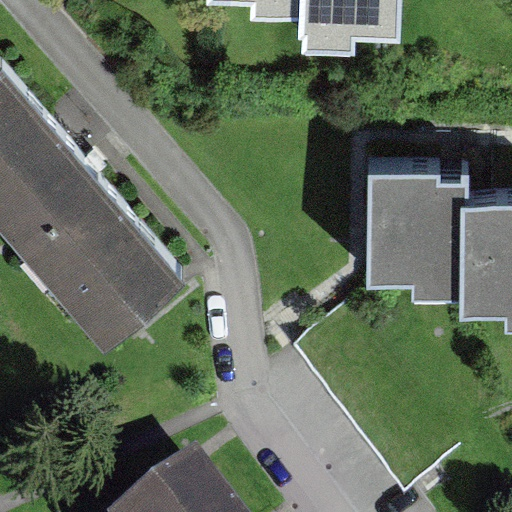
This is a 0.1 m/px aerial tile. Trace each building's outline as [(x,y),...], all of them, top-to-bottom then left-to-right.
[(290,0),(289,29),(394,32),(394,0),(290,0)] [(199,260),(5,39),(0,42),(0,208),(113,335),(199,260)] [(458,164),(365,164),(365,274),(409,274),(409,291),(452,291),(452,307),(503,308),(503,320),(511,320),(511,194),(458,195),(458,164)] [(411,480),(442,455),(331,316),(300,341),(411,480)] [(234,511),(198,465),(136,511),(234,511)]
